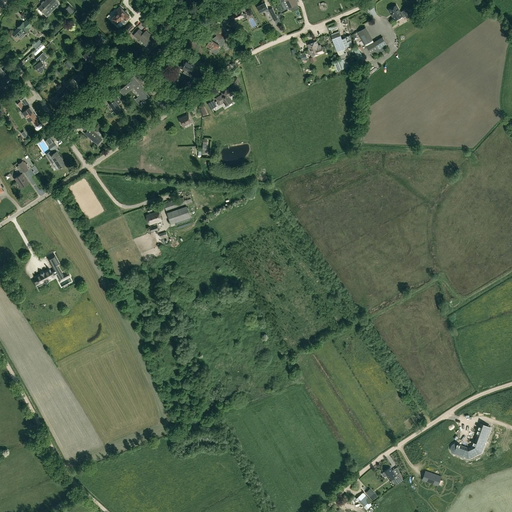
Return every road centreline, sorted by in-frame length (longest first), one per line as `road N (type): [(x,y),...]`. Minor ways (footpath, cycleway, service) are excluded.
road 1 (track): [(323,511),(394,447),(466,400),(511,384)]
road 2 (unclassified): [(87,167),(250,54)]
road 3 (track): [(0,353),(66,473),(107,511)]
road 4 (unclassified): [(87,167),(0,42)]
road 5 (track): [(250,54),(373,0)]
road 6 (unclassified): [(245,0),(174,29),(140,0)]
